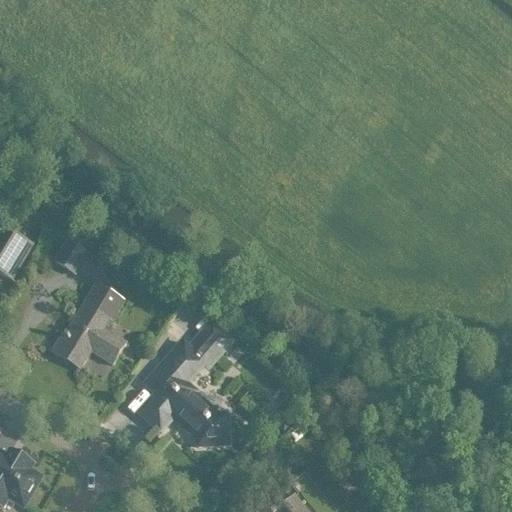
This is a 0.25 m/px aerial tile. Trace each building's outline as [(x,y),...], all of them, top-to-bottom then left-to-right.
[(32,212),(42,219),(40,222),(50,228),(58,216),(38,203),(32,212)] [(0,272),(12,279),(33,244),(14,233),(13,234),(0,226),(0,272)] [(81,265),(101,277),(107,267),(66,242),(54,261),(75,274),(81,265)] [(65,336),(62,335),(52,352),(82,370),(92,352),(115,366),(127,344),(105,331),(123,302),(96,285),(65,336)] [(210,314),(187,341),(179,334),(142,377),(143,378),(144,377),(155,387),(139,405),(159,423),(176,404),(184,411),(181,414),(196,428),(197,446),(228,445),(226,411),(215,412),(194,393),(195,391),(179,377),(200,354),(206,359),(230,332),(210,314)] [(308,400),(294,387),(269,415),(283,428),(308,400)] [(0,504),(1,505),(7,495),(23,505),(39,477),(27,470),(31,463),(16,454),(12,461),(0,453),(0,504)] [(276,511),(307,511),(295,497),(276,511)]
